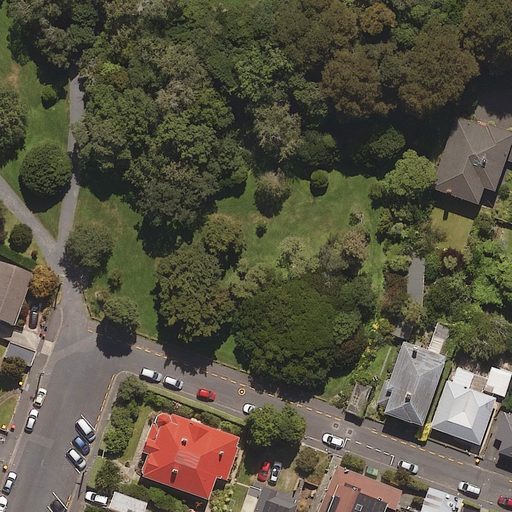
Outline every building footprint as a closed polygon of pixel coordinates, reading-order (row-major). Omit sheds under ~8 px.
[(314,0),(289,0),(287,4),(303,15),(314,0)] [(511,133),(457,114),(430,192),(480,209),(486,192),(497,195),(508,163),(511,164),(511,133)] [(0,317),(20,324),(38,264),(3,253),(0,263),(0,317)] [(448,356),(404,342),(390,383),(386,382),(378,405),(385,408),(382,415),(423,429),(448,356)] [(496,398),(447,381),(431,429),(480,447),(496,398)] [(372,388),(357,382),(346,410),(361,416),(372,388)] [(252,439),(165,407),(140,474),(228,506),(252,439)] [(511,413),(503,410),(493,438),(502,441),(498,452),(511,457),(511,413)] [(416,511),(420,500),(339,465),(321,511),(416,511)] [(298,511),(305,495),(258,479),(246,511),(298,511)] [(156,511),(162,497),(121,484),(114,504),(138,511),(156,511)]
